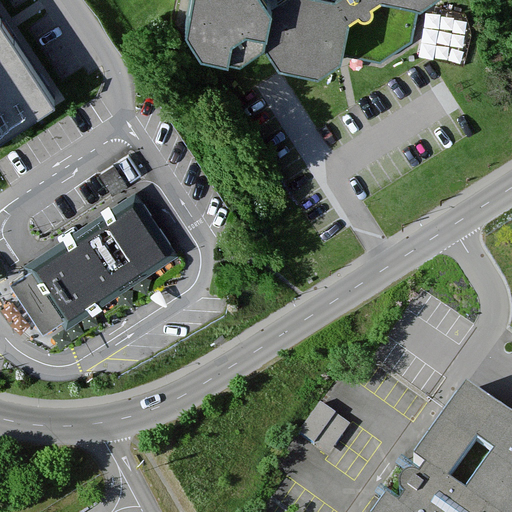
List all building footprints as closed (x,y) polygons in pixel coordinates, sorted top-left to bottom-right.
[(240,53),(263,42),(271,0),(191,0),(186,25),(200,45),(240,53)] [(271,0),(263,42),(277,61),(314,71),(342,56),(347,14),(368,0),(409,0),(419,3),(422,0),(271,0)] [(0,132),(57,94),(0,9),(0,132)] [(67,333),(176,260),(130,192),(20,266),(26,274),(9,285),(15,294),(42,334),(60,322),(67,333)] [(413,488),(409,488),(405,489),(401,494),(400,498),(400,502),(403,506),(405,509),(402,511),(388,511),(384,509),(382,511),(511,511),(511,428),(467,398),(413,472),(426,481),(419,490),(416,489),(413,488)] [(320,405),(299,434),(327,454),(348,425),(320,405)]
